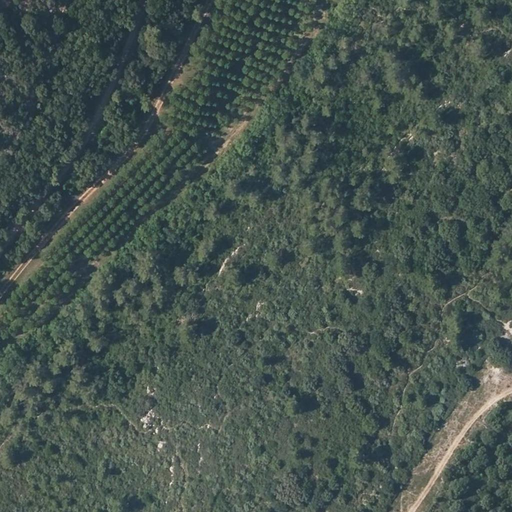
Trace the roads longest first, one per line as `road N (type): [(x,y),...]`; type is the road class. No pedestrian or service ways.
road 1 (track): [(0,296),(142,134),(210,0)]
road 2 (track): [(144,0),(75,155),(0,250)]
road 3 (track): [(511,391),(463,429),(409,511)]
